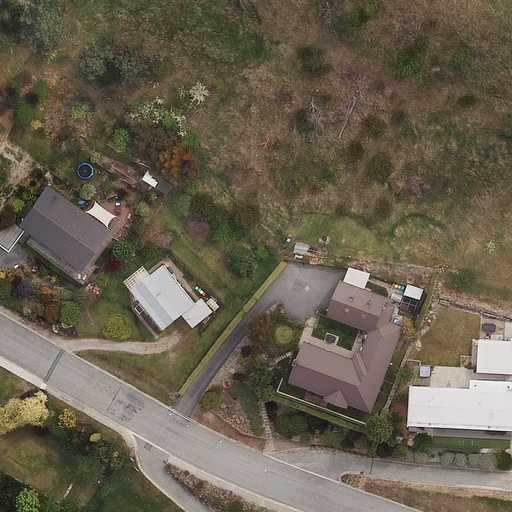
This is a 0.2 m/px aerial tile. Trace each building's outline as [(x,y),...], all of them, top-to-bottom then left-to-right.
[(47,184),(17,226),(83,274),(114,231),(47,184)] [(162,265),(131,290),(164,331),(196,307),(162,265)] [(305,339),(288,385),(372,416),(405,327),(389,321),(396,302),(340,281),(326,319),(366,334),(357,359),(305,339)] [(470,389),(410,385),(407,430),(511,436),(511,383),(470,380),(470,389)] [(15,424),(0,448),(0,470),(53,502),(78,462),(15,424)]
